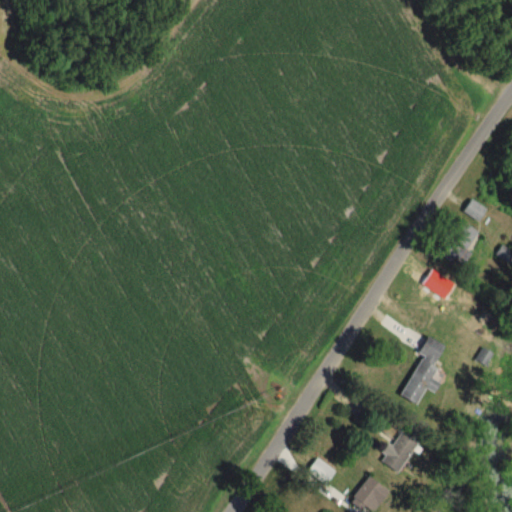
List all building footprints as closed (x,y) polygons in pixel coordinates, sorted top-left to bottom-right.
[(480,214),(469,203),(462,211),(473,222),(480,214)] [(476,233),(452,219),(433,251),(457,265),(476,233)] [(432,367),(441,346),(424,337),(416,355),(417,356),(398,397),(415,405),(423,387),(431,391),(440,371),(432,367)] [(378,461),(395,472),(416,441),(400,430),(378,461)] [(323,485),(333,471),(315,458),(305,472),(323,485)] [(369,511),(386,491),(367,476),(349,498),(366,511),(369,511)]
